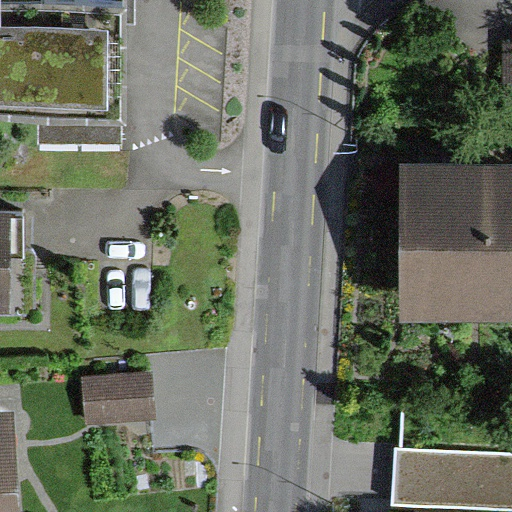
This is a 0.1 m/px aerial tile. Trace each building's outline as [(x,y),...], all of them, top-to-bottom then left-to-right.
[(0,0),(0,116),(149,116),(148,5),(32,2),(31,0),(0,0)] [(511,162),(422,163),(421,300),(511,299),(511,162)] [(46,211),(0,210),(0,317),(47,317),(46,211)] [(162,375),(97,381),(101,419),(166,414),(162,375)] [(60,511),(54,412),(0,415),(0,511),(60,511)] [(511,448),(395,455),(398,509),(511,503),(511,448)]
